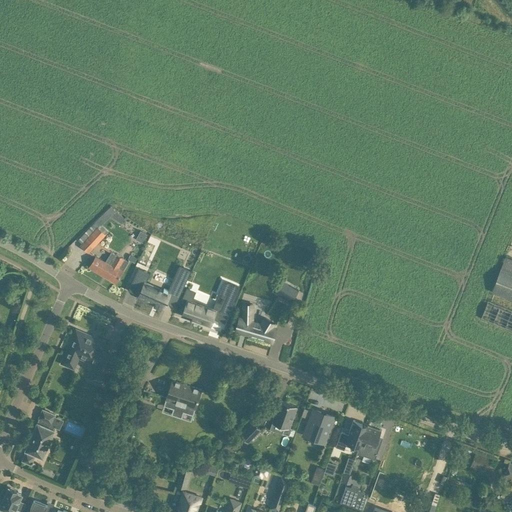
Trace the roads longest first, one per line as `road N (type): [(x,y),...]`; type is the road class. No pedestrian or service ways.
road 1 (unclassified): [(511,443),(129,313),(67,282)]
road 2 (residential): [(0,441),(67,282)]
road 3 (residential): [(126,511),(0,463)]
